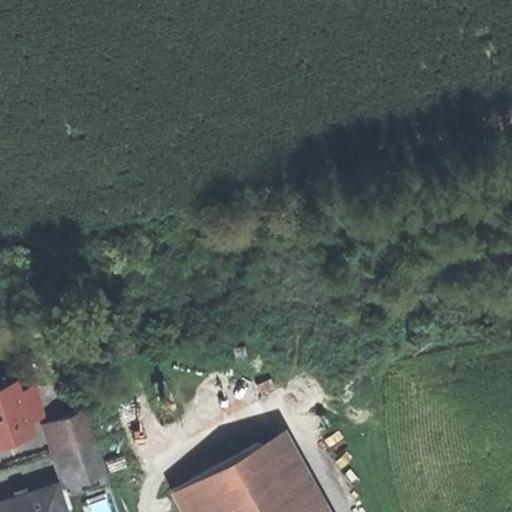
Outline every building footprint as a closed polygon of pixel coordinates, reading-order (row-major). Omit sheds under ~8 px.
[(0,438),(26,430),(10,382),(0,385),(0,438)] [(53,452),(92,439),(80,410),(43,423),(53,452)] [(98,455),(92,439),(53,452),(58,469),(98,455)] [(295,511),(256,440),(168,488),(181,511),(295,511)] [(103,469),(98,455),(58,469),(63,483),(103,469)] [(60,511),(51,484),(0,501),(0,511),(60,511)]
